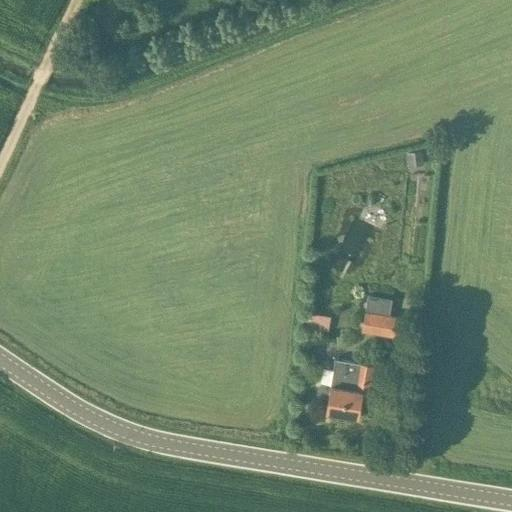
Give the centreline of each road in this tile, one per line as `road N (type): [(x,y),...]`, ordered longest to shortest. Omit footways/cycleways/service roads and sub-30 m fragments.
road 1 (unclassified): [(511,500),(153,441),(101,424),(0,360)]
road 2 (track): [(0,163),(78,0)]
